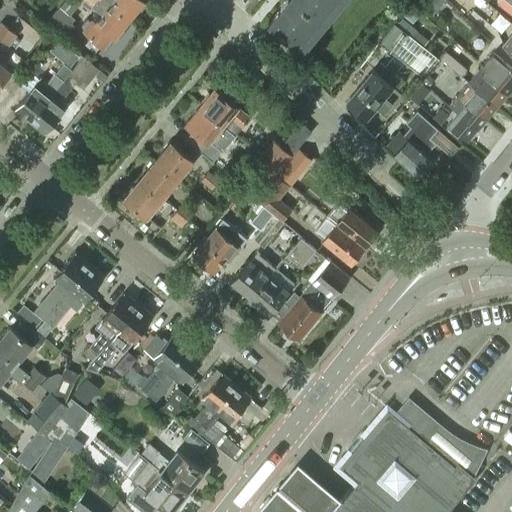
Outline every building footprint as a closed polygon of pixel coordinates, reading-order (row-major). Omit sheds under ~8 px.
[(60,35),(80,10),(68,0),(65,0),(45,23),(60,35)] [(91,19),(83,29),(103,46),(112,36),(114,37),(129,19),(105,0),(92,0),(95,2),(92,5),(102,13),(95,22),(91,19)] [(105,0),(129,19),(144,0),(105,0)] [(298,42),(333,0),(285,0),(270,19),(298,42)] [(431,15),(444,0),(426,0),(422,5),(431,15)] [(0,38),(9,28),(1,22),(0,23),(0,38)] [(393,54),(408,34),(394,23),(379,43),(393,54)] [(0,38),(7,45),(16,34),(9,28),(0,38)] [(466,69),(445,51),(439,58),(460,76),(466,69)] [(511,87),(511,69),(492,52),(478,69),(507,93),(511,87)] [(83,87),(98,68),(83,55),(74,67),(29,121),(45,133),(65,108),(56,100),(62,94),(64,96),(76,81),(83,87)] [(29,121),(74,67),(65,60),(54,74),(47,82),(49,84),(44,91),(35,84),(15,108),(29,121)] [(0,82),(10,70),(0,62),(0,82)] [(400,99),(400,92),(372,69),(346,101),(366,117),(376,105),(379,108),(378,110),(386,116),(400,99)] [(507,93),(478,69),(467,82),(496,107),(507,93)] [(467,141),(496,107),(467,82),(451,101),(452,101),(449,105),(457,112),(447,124),(456,131),(455,131),(467,141)] [(249,117),(236,107),(237,106),(225,96),(227,93),(227,89),(220,84),(216,85),(214,87),(199,105),(234,135),(241,126),(249,117)] [(234,135),(199,105),(185,122),(195,131),(187,141),(210,161),(219,150),(221,151),(234,135)] [(416,176),(433,157),(427,152),(435,143),(429,137),(437,128),(417,110),(406,122),(410,126),(403,134),(407,138),(392,155),(416,176)] [(273,176),(291,153),(273,139),(255,162),(273,176)] [(193,160),(170,141),(156,157),(179,177),(193,160)] [(290,184),(311,160),(298,149),(278,173),(290,184)] [(162,198),(179,177),(156,157),(140,177),(162,198)] [(217,181),(206,172),(201,179),(212,188),(217,181)] [(278,198),(290,184),(278,173),(257,199),(281,219),(290,208),(278,198)] [(162,198),(140,177),(123,198),(147,217),(162,198)] [(193,211),(182,202),(177,209),(187,218),(193,211)] [(378,229),(350,206),(347,209),(338,202),(327,215),(364,245),(368,241),(370,243),(376,235),(374,234),(378,229)] [(260,229),(273,214),(263,205),(251,220),(260,229)] [(187,218),(177,209),(170,217),(181,225),(187,218)] [(263,247),(276,230),(283,222),(273,214),(260,229),(252,238),(263,247)] [(364,245),(327,215),(316,228),(325,236),(321,240),(350,263),(354,258),(356,259),(362,252),(360,250),(364,245)] [(222,219),(192,254),(213,272),(225,258),(228,261),(246,239),(222,219)] [(301,237),(282,259),(288,263),(291,259),(296,263),(299,260),(304,264),(316,250),(301,237)] [(44,319),(90,263),(75,251),(53,277),(58,281),(35,311),(44,319)] [(267,275),(274,267),(256,252),(232,281),(250,296),(267,275)] [(321,310),(349,276),(329,259),(311,282),(301,294),(302,295),(278,323),(281,325),(281,328),(286,332),(290,331),(297,338),(309,324),(310,325),(322,310),(321,310)] [(76,309),(104,275),(90,263),(44,319),(53,326),(70,305),(76,309)] [(259,307),(268,314),(293,283),(274,267),(267,275),(250,296),(248,298),(251,301),(250,302),(258,309),(259,307)] [(97,353),(138,303),(124,291),(95,326),(101,331),(89,346),(97,353)] [(123,352),(143,328),(153,316),(138,303),(97,353),(98,353),(86,367),(96,371),(117,346),(123,352)] [(27,325),(20,334),(36,348),(44,338),(27,325)] [(0,350),(15,364),(31,344),(10,327),(0,338),(0,350)] [(147,394),(188,344),(173,332),(165,341),(156,334),(143,349),(161,364),(156,371),(155,370),(140,388),(147,394)] [(183,382),(203,357),(188,344),(147,394),(155,400),(170,382),(169,381),(174,375),(183,382)] [(38,382),(28,374),(15,364),(0,350),(0,382),(7,373),(8,372),(21,383),(23,381),(33,389),(38,382)] [(56,385),(55,386),(51,391),(64,401),(73,381),(78,373),(64,366),(56,385)] [(33,367),(28,374),(38,382),(50,392),(51,392),(51,391),(55,386),(56,385),(33,367)] [(203,424),(236,384),(222,372),(201,397),(209,403),(204,409),(202,407),(194,418),(203,424)] [(231,421),(252,397),(236,384),(203,424),(197,432),(215,444),(224,432),(217,426),(220,422),(215,418),(220,412),(231,421)] [(171,415),(187,396),(177,388),(161,407),(171,415)] [(46,435),(69,407),(62,401),(51,392),(50,392),(28,419),(46,435)] [(453,511),(450,509),(473,482),(425,441),(389,411),(342,467),(359,482),(344,500),(333,511),(453,511)] [(201,452),(209,443),(190,428),(183,437),(201,452)] [(42,483),(66,444),(53,436),(30,473),(42,483)] [(149,443),(140,454),(148,460),(187,491),(204,471),(177,450),(168,460),(159,453),(159,452),(149,443)] [(139,453),(123,472),(132,480),(137,484),(162,504),(171,511),(187,491),(148,460),(140,454),(139,453)] [(333,511),(344,500),(338,496),(298,461),(258,507),(263,511),(333,511)] [(36,511),(34,510),(51,491),(42,483),(30,473),(6,511),(36,511)] [(137,484),(126,498),(143,511),(155,511),(162,504),(137,484)] [(107,511),(112,507),(86,487),(73,504),(83,511),(107,511)]
